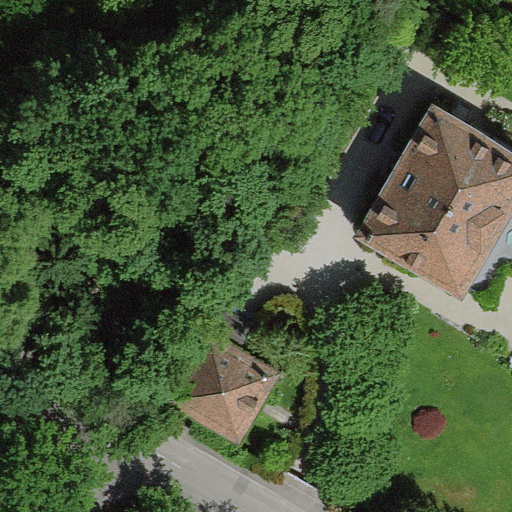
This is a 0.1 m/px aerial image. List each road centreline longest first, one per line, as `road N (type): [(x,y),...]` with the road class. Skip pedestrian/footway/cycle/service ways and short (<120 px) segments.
road 1 (residential): [(120,432),(254,511)]
road 2 (residential): [(0,361),(120,432)]
